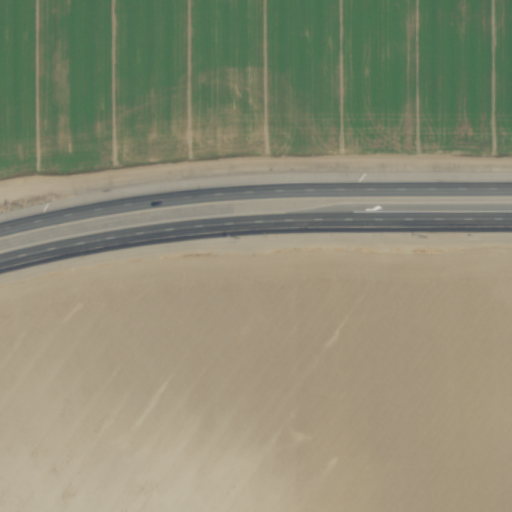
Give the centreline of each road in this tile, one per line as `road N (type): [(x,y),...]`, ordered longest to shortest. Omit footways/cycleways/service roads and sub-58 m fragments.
road 1 (primary): [(0,260),(133,233),(265,221),(511,216)]
road 2 (primary): [(511,187),(263,192),(131,204),(0,230)]
